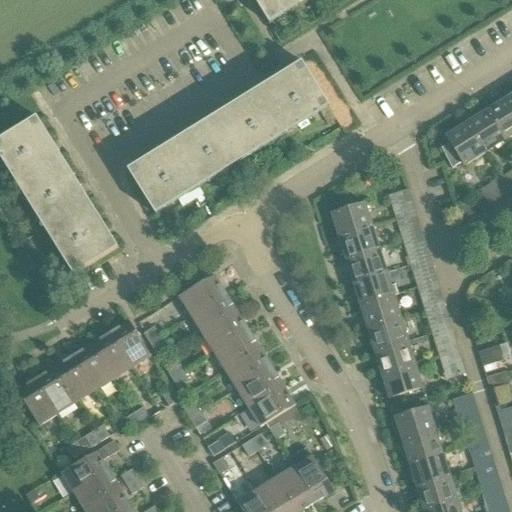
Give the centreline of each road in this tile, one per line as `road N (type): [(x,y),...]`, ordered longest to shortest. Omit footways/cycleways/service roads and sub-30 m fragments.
road 1 (residential): [(397,511),(360,417),(239,220)]
road 2 (residential): [(239,220),(511,58)]
road 3 (residential): [(157,268),(93,165)]
